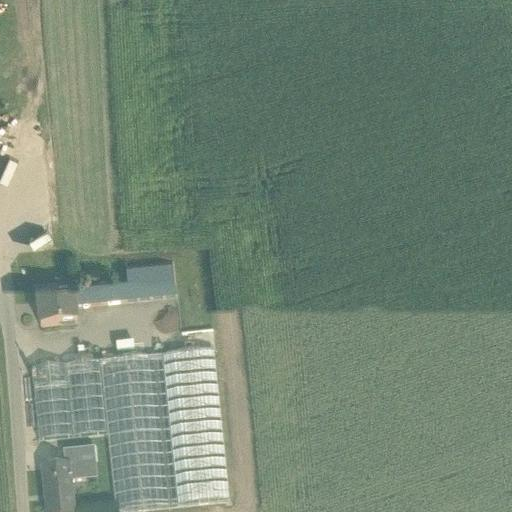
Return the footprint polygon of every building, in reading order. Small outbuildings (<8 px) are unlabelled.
[(127,280),(73,284),(75,311),(176,303),(172,262),(126,267),(127,280)] [(73,283),(39,286),(43,331),(77,328),(75,311),(73,284),(73,283)] [(216,355),(163,360),(176,509),(230,504),(216,355)] [(154,360),(100,365),(113,511),(136,511),(167,509),(154,360)] [(92,366),(65,368),(72,441),(98,439),(92,366)] [(61,369),(36,371),(42,444),(68,441),(61,369)] [(94,451),(63,454),(64,470),(67,469),(67,471),(84,469),(95,468),(94,451)] [(64,470),(44,472),(47,511),(71,511),(69,486),(85,484),(84,469),(67,471),(67,469),(64,470)]
